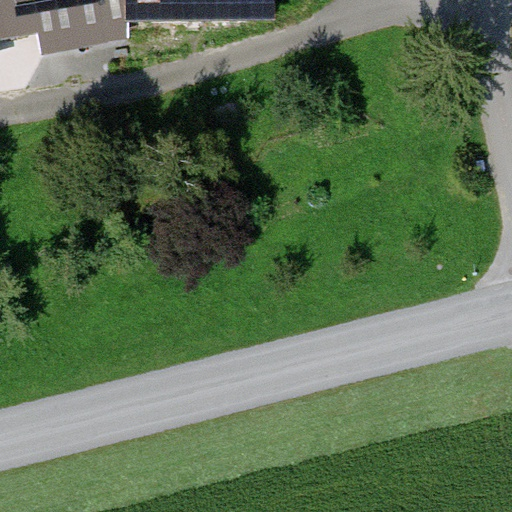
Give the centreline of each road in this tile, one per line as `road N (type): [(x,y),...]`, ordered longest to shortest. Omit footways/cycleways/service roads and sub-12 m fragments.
road 1 (tertiary): [(0,443),(511,315)]
road 2 (track): [(0,117),(169,80),(397,5),(461,0)]
road 3 (track): [(491,0),(511,119)]
